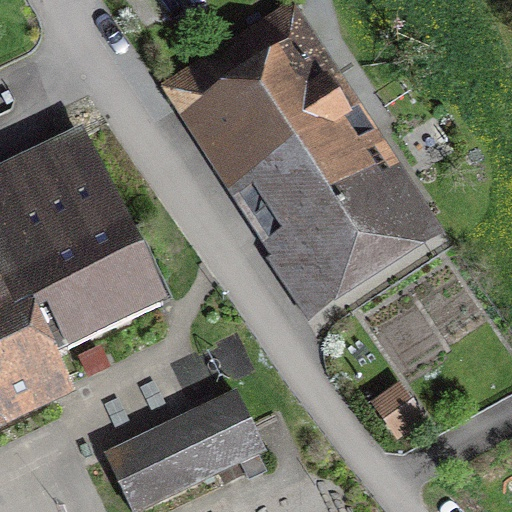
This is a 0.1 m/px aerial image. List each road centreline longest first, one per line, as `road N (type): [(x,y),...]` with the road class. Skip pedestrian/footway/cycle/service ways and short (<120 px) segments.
road 1 (residential): [(46,0),(407,511)]
road 2 (unknown): [(0,462),(80,419),(167,357),(225,253)]
